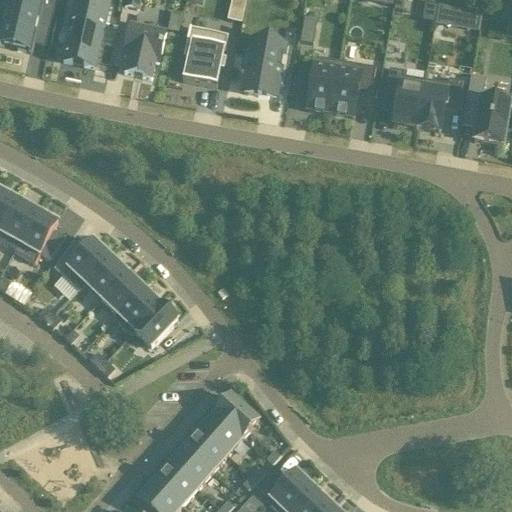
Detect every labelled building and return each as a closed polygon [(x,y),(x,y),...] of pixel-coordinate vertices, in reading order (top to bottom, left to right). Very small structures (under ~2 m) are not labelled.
[(0,44),(0,49),(30,57),(37,29),(50,32),(57,3),(43,0),(41,0),(41,3),(26,0),(10,0),(7,14),(2,12),(0,19),(0,30),(3,31),(0,44)] [(126,0),(125,11),(139,14),(141,0),(126,0)] [(232,0),(227,24),(241,27),(246,0),(232,0)] [(392,9),(394,0),(381,0),(380,6),(392,9)] [(66,49),(63,65),(93,72),(107,12),(76,5),(70,33),(75,35),(72,51),(66,49)] [(435,26),(456,30),(460,12),(438,8),(435,26)] [(304,20),(300,45),(312,48),(317,22),(304,20)] [(123,81),(150,87),(154,71),(158,72),(165,39),(130,32),(123,64),(127,65),(123,81)] [(189,60),(183,85),(215,92),(227,40),(189,32),(183,59),(189,60)] [(251,54),(248,53),(245,53),(241,75),(244,76),(247,77),(244,93),(243,97),(267,101),(275,102),(277,91),(280,91),(284,92),(291,51),(287,50),(284,50),(284,49),(275,48),(252,44),(251,54)] [(315,61),(306,113),(330,117),(339,65),(315,61)] [(339,65),(330,117),(354,121),(358,93),(371,95),(375,72),(339,65)] [(389,73),(384,101),(398,104),(393,128),(417,132),(425,84),(403,80),(404,75),(389,73)] [(503,150),(511,99),(484,94),(486,82),(471,80),(465,114),(478,116),(474,145),(503,150)] [(425,84),(417,132),(440,136),(445,111),(458,114),(462,85),(448,83),(447,88),(425,84)] [(0,234),(17,204),(0,194),(0,234)] [(17,204),(0,234),(0,246),(14,254),(15,255),(37,215),(17,204)] [(15,255),(14,254),(13,256),(35,268),(58,227),(37,215),(15,255)] [(85,289),(111,261),(94,245),(61,279),(79,297),(85,290),(85,289)] [(127,277),(111,261),(85,289),(85,290),(101,305),(127,277)] [(144,293),(127,277),(101,305),(117,320),(118,320),(144,293)] [(0,281),(0,294),(5,297),(11,287),(0,281)] [(118,320),(117,320),(114,323),(132,340),(135,337),(134,336),(160,309),(144,293),(118,320)] [(160,309),(134,336),(135,337),(151,353),(177,325),(160,309)] [(46,327),(54,318),(46,311),(38,320),(46,327)] [(54,318),(46,327),(53,334),(61,325),(54,318)] [(71,349),(79,340),(73,334),(65,343),(71,349)] [(98,374),(106,365),(97,357),(89,365),(98,374)] [(115,374),(106,365),(98,374),(107,382),(115,374)] [(215,418),(242,443),(258,425),(257,424),(258,422),(248,413),(246,415),(231,401),(215,418)] [(242,443),(215,418),(200,436),(227,460),(242,443)] [(227,460),(200,436),(184,453),(212,477),(227,460)] [(212,477),(184,453),(178,460),(176,458),(168,468),(197,494),(212,477)] [(280,461),(274,455),(266,464),(272,470),(280,461)] [(197,494),(168,468),(167,469),(169,470),(154,487),(182,511),(197,494)] [(250,480),(257,486),(265,478),(258,472),(250,480)] [(294,511),(313,492),(296,476),(286,486),(277,478),(261,495),(269,503),(266,507),(271,511),(294,511)] [(257,486),(250,480),(242,489),(249,495),(257,486)] [(180,511),(182,511),(154,487),(138,504),(147,511),(180,511)] [(313,492),(294,511),(325,511),(329,508),(313,492)]
